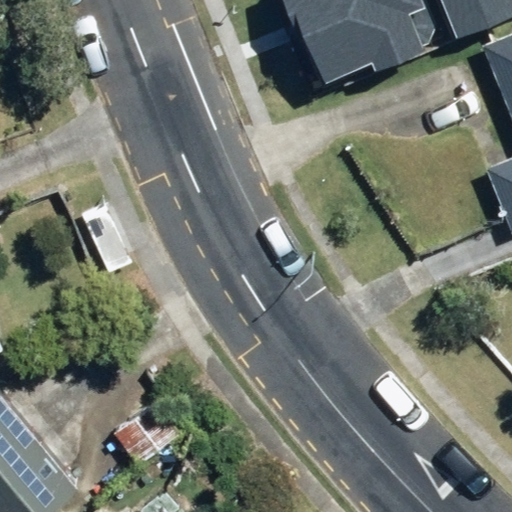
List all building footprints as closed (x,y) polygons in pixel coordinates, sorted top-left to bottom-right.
[(300,0),(325,60),(424,20),(416,0),(300,0)] [(454,0),(462,18),(507,0),(454,0)] [(511,225),(511,32),(477,47),(511,131),(511,152),(480,165),(506,228),(511,225)] [(0,345),(19,339),(0,289),(0,345)] [(0,403),(0,487),(17,511),(44,511),(94,476),(27,384),(0,403)]
